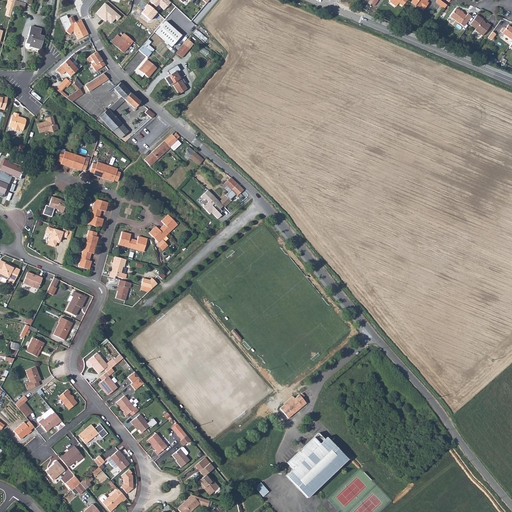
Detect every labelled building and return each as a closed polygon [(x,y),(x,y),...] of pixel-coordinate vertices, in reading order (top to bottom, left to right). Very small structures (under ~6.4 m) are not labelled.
[(7,8),(5,15),(10,17),(12,9),(13,6),(15,0),(14,0),(8,0),(6,8),(7,8)] [(169,0),(151,0),(158,6),(160,4),(165,9),(172,2),(169,0)] [(425,1),(427,2),(427,0),(412,0),(410,3),(414,6),(415,5),(420,8),(425,1)] [(439,0),(437,0),(435,2),(444,9),(446,5),(439,0)] [(107,2),(98,13),(107,21),(108,19),(112,23),(116,18),(118,20),(122,16),(107,2)] [(157,13),(147,4),(144,7),(145,8),(140,13),(150,21),(157,13)] [(459,11),(456,8),(449,16),(463,27),(471,16),(467,14),(466,16),(463,14),(463,13),(463,12),(462,12),(462,11),(461,11),(460,11),(459,11)] [(476,15),(469,25),(475,29),(474,30),(482,36),(490,25),(487,23),(486,24),(482,21),(483,20),(476,15)] [(70,25),(66,32),(70,35),(73,30),(78,40),(88,35),(81,20),(75,23),(70,25)] [(155,33),(171,47),(181,36),(165,21),(155,33)] [(502,29),(500,32),(511,40),(511,28),(508,25),(505,28),(504,28),(503,28),(502,29)] [(31,40),(30,44),(29,46),(40,49),(43,36),(39,35),(41,29),(31,26),(27,40),(31,40)] [(136,38),(127,30),(120,38),(129,45),(136,38)] [(194,36),(205,42),(207,38),(196,32),(194,36)] [(491,40),(495,34),(492,32),(487,38),(491,40)] [(111,42),(123,53),(129,45),(120,38),(117,35),(111,42)] [(189,49),(183,44),(175,53),(181,58),(189,49)] [(143,45),(138,50),(147,58),(153,50),(148,45),(146,47),(143,45)] [(96,52),(89,56),(87,59),(89,63),(90,62),(92,61),(93,62),(91,64),(96,71),(105,65),(96,52)] [(70,77),(77,70),(68,59),(60,66),(56,70),(61,75),(65,71),(70,77)] [(148,78),(156,68),(147,60),(139,69),(141,70),(140,71),(148,78)] [(175,71),(164,78),(169,86),(172,84),(178,94),(186,89),(175,71)] [(90,93),(108,82),(104,76),(86,87),(90,93)] [(70,82),(66,78),(56,89),(59,92),(65,85),(66,87),(70,82)] [(80,89),(83,86),(76,78),(74,84),(78,89),(80,89)] [(128,91),(120,83),(114,89),(121,97),(124,100),(134,109),(132,110),(134,111),(135,110),(134,109),(140,102),(128,91)] [(66,98),(72,102),(83,94),(80,89),(78,89),(77,90),(66,98)] [(107,109),(111,113),(124,100),(121,97),(107,109)] [(120,139),(128,132),(111,113),(107,109),(99,117),(112,131),(113,131),(120,139)] [(144,113),(151,118),(154,115),(147,109),(144,113)] [(25,119),(18,117),(19,114),(14,113),(13,115),(12,116),(9,126),(12,127),(13,130),(17,131),(20,130),(23,131),(26,120),(25,119)] [(52,116),(46,118),(47,122),(45,122),(45,121),(36,124),(39,133),(48,131),(53,133),(54,131),(58,130),(57,125),(55,124),(52,116)] [(173,136),(172,134),(164,141),(170,147),(177,141),(176,140),(179,137),(176,133),(173,136)] [(170,147),(164,141),(144,160),(150,166),(170,147)] [(187,152),(184,156),(187,160),(189,158),(194,152),(188,147),(185,150),(187,152)] [(75,155),(65,151),(64,154),(60,152),(57,161),(61,162),(60,164),(71,168),(75,155)] [(198,165),(203,160),(194,152),(189,158),(198,165)] [(85,158),(75,155),(71,168),(81,171),(81,169),(85,171),(88,162),(84,161),(85,158)] [(107,165),(97,162),(96,165),(92,163),(89,172),(95,174),(95,176),(103,179),(107,165)] [(117,169),(107,165),(103,179),(111,181),(111,179),(117,181),(120,173),(117,171),(117,169)] [(0,171),(0,196),(3,198),(11,176),(0,171)] [(230,177),(224,183),(231,190),(237,184),(235,182),(230,177)] [(233,192),(237,196),(243,190),(237,184),(231,190),(228,192),(231,194),(233,192)] [(206,189),(199,196),(203,200),(204,199),(206,202),(202,206),(209,214),(211,212),(216,218),(219,215),(217,213),(220,211),(218,209),(222,205),(219,202),(206,189)] [(247,195),(243,190),(237,196),(240,200),(247,195)] [(224,207),(231,201),(230,200),(226,195),(219,202),(222,205),(224,207)] [(45,205),(42,214),(51,217),(54,208),(58,210),(58,211),(63,213),(63,210),(68,212),(70,204),(63,202),(63,203),(60,202),(61,200),(52,197),(48,206),(45,205)] [(108,203),(95,199),(91,212),(100,214),(101,211),(105,212),(108,203)] [(100,214),(91,212),(88,224),(101,228),(103,219),(99,218),(100,214)] [(168,215),(161,221),(164,225),(161,227),(168,234),(177,225),(168,215)] [(156,226),(149,233),(158,243),(156,245),(162,251),(168,246),(161,240),(168,234),(161,227),(159,230),(156,226)] [(62,232),(47,228),(46,233),(50,234),(49,238),(50,238),(48,244),(55,246),(56,242),(59,243),(61,237),(66,238),(68,231),(63,229),(62,232)] [(97,233),(86,230),(83,242),(96,246),(98,237),(96,236),(97,233)] [(131,234),(122,232),(118,245),(131,248),(133,239),(130,239),(131,234)] [(137,241),(133,239),(131,248),(143,252),(147,239),(138,236),(137,241)] [(96,246),(83,242),(79,254),(90,257),(91,253),(93,254),(96,246)] [(90,257),(79,254),(76,266),(89,270),(91,261),(89,261),(90,257)] [(122,267),(123,267),(126,260),(115,257),(112,264),(113,266),(111,272),(110,272),(109,277),(114,279),(115,276),(125,279),(126,274),(120,273),(122,267)] [(11,265),(10,267),(0,261),(0,276),(7,280),(8,278),(13,280),(15,281),(20,270),(11,265)] [(27,272),(23,283),(38,289),(42,278),(27,272)] [(59,280),(54,278),(46,292),(53,295),(56,288),(55,288),(59,280)] [(151,289),(157,284),(152,278),(149,280),(143,278),(141,286),(151,289)] [(131,283),(119,280),(118,285),(119,285),(115,298),(125,301),(128,288),(130,288),(131,283)] [(73,296),(66,311),(75,316),(80,305),(82,306),(86,297),(74,291),(72,295),(73,296)] [(32,320),(26,317),(24,322),(30,325),(32,320)] [(65,336),(69,328),(70,328),(72,323),(61,317),(58,322),(59,323),(53,335),(64,340),(66,336),(65,336)] [(29,327),(26,325),(20,336),(23,338),(29,327)] [(234,329),(231,331),(239,341),(242,339),(234,329)] [(44,343),(32,337),(26,351),(34,356),(37,350),(38,350),(40,346),(42,347),(44,343)] [(108,366),(97,353),(88,360),(93,366),(92,367),(98,374),(108,366)] [(116,364),(123,358),(120,355),(113,360),(116,364)] [(35,366),(25,370),(30,382),(25,384),(27,390),(39,385),(38,382),(41,381),(35,366)] [(104,388),(103,389),(108,395),(117,388),(107,376),(113,371),(111,368),(99,378),(102,381),(99,383),(104,388)] [(139,377),(134,372),(127,378),(131,384),(139,377)] [(130,385),(134,390),(143,383),(139,377),(131,384),(130,385)] [(70,392),(67,389),(58,397),(69,410),(76,403),(72,398),(71,399),(70,397),(71,396),(69,393),(70,392)] [(284,404),(284,405),(279,409),(288,418),(306,403),(302,398),(304,396),(302,393),(299,395),(294,398),(293,396),(284,404)] [(27,400),(24,396),(15,404),(18,408),(22,405),(25,402),(27,400)] [(124,396),(116,402),(124,412),(123,413),(125,416),(129,413),(132,416),(137,411),(124,396)] [(57,423),(58,423),(61,421),(54,412),(51,415),(40,424),(46,432),(53,426),(57,423)] [(139,428),(138,429),(141,433),(149,426),(150,428),(156,423),(153,419),(147,423),(139,414),(130,422),(133,425),(134,424),(137,427),(137,426),(139,428)] [(26,434),(30,430),(34,427),(29,421),(25,424),(24,422),(13,431),(20,439),(26,434)] [(85,431),(78,436),(85,444),(97,434),(101,438),(107,434),(99,424),(94,428),(91,425),(84,430),(85,431)] [(186,436),(182,430),(177,434),(181,440),(186,436)] [(155,433),(147,440),(151,445),(152,444),(154,447),(153,447),(155,450),(154,451),(157,455),(167,447),(155,433)] [(186,442),(187,443),(190,440),(186,436),(181,440),(180,441),(183,445),(186,442)] [(293,469),(286,476),(307,498),(347,459),(326,437),(319,444),(313,438),(302,449),(302,450),(300,452),(299,452),(287,463),(293,469)] [(83,457),(74,446),(59,458),(67,467),(75,460),(77,462),(83,457)] [(189,460),(179,449),(172,455),(176,460),(175,461),(181,467),(189,460)] [(124,459),(125,458),(118,450),(109,457),(121,471),(129,464),(124,459)] [(104,462),(99,456),(93,461),(98,467),(99,467),(104,462)] [(201,461),(206,466),(199,472),(203,476),(207,473),(214,468),(205,457),(201,461)] [(53,480),(65,470),(56,460),(53,463),(54,465),(46,472),(53,480)] [(199,472),(206,466),(201,461),(194,466),(199,472)] [(128,468),(120,477),(123,479),(123,484),(120,487),(126,494),(132,488),(132,472),(128,468)] [(203,476),(197,481),(202,487),(203,486),(209,495),(214,491),(212,489),(217,485),(207,473),(203,476)] [(74,476),(65,483),(71,490),(74,488),(80,483),(74,476)] [(89,482),(85,478),(80,483),(85,489),(90,484),(89,482)] [(116,488),(109,480),(108,482),(114,489),(116,488)] [(263,497),(268,491),(260,482),(254,488),(263,497)] [(80,483),(74,488),(79,494),(85,490),(85,489),(80,483)] [(122,501),(122,502),(126,499),(118,489),(107,499),(107,498),(102,502),(110,511),(116,506),(122,501)] [(189,511),(198,504),(199,503),(193,498),(195,496),(191,495),(187,498),(188,499),(177,509),(180,511),(189,511)] [(198,504),(202,505),(203,499),(195,496),(193,498),(199,503),(198,504)]
